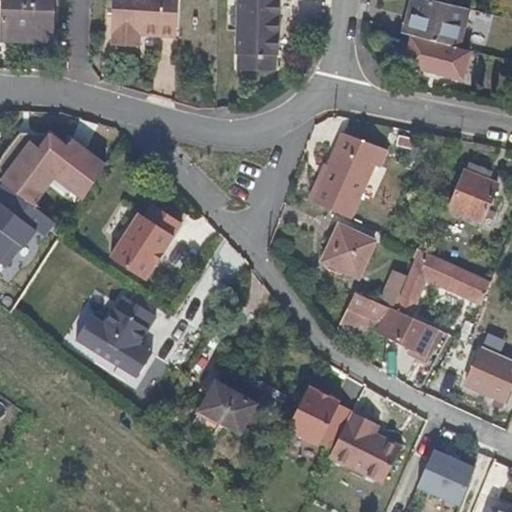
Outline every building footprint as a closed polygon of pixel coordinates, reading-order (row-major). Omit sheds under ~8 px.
[(2,0),(2,42),(52,43),(52,0),(2,0)] [(142,44),(179,46),(180,0),(114,0),(113,44),(117,44),(117,56),(141,58),(142,44)] [(239,0),(238,52),(278,54),(280,0),(239,0)] [(414,7),(407,33),(422,37),(458,47),(468,7),(437,0),(411,0),(409,6),(414,7)] [(422,37),(407,33),(399,63),(459,79),(467,49),(458,47),(422,37)] [(278,69),(278,54),(238,52),(238,68),(278,69)] [(12,168),(1,182),(30,203),(51,175),(54,177),(83,199),(105,165),(71,140),(66,147),(50,135),(20,134),(1,159),(12,168)] [(321,187),(315,202),(356,219),(376,167),(381,169),(389,150),(347,134),(327,189),(321,187)] [(12,168),(1,159),(0,161),(0,181),(1,182),(12,168)] [(468,162),(465,169),(486,178),(489,171),(468,162)] [(486,178),(465,169),(450,205),(481,220),(498,183),(486,178)] [(54,177),(51,175),(30,203),(33,206),(54,177)] [(35,230),(0,203),(0,262),(7,268),(35,230)] [(142,212),(112,256),(147,280),(186,223),(156,203),(148,215),(142,212)] [(359,277),(374,242),(339,225),(323,261),(359,277)] [(409,315),(421,287),(424,280),(436,255),(418,247),(413,258),(416,260),(401,294),(399,292),(393,308),(409,315)] [(436,255),(424,280),(464,298),(463,302),(468,306),(476,307),(489,278),(436,255)] [(380,302),(393,308),(399,292),(403,281),(392,276),(380,302)] [(425,352),(436,327),(409,315),(393,308),(380,302),(355,292),(340,322),(363,333),(369,317),(381,322),(378,328),(396,336),(394,340),(425,352)] [(74,336),(134,377),(144,361),(132,352),(137,344),(155,317),(124,296),(116,308),(113,306),(103,322),(90,313),(74,336)] [(464,320),(458,336),(467,340),(473,324),(464,320)] [(132,352),(144,361),(150,353),(137,344),(132,352)] [(511,381),(511,358),(481,346),(467,379),(492,390),(489,397),(502,403),(511,381)] [(254,403),(215,382),(199,410),(238,432),(254,403)] [(339,404),(340,401),(309,386),(296,411),(287,429),(318,444),(339,404)] [(318,444),(332,451),(352,411),(339,404),(318,444)] [(375,433),(379,424),(352,411),(332,451),(330,456),(384,482),(402,447),(375,433)] [(475,466),(433,449),(417,488),(458,506),(475,466)] [(511,511),(511,505),(495,498),(490,510),(494,511),(511,511)]
